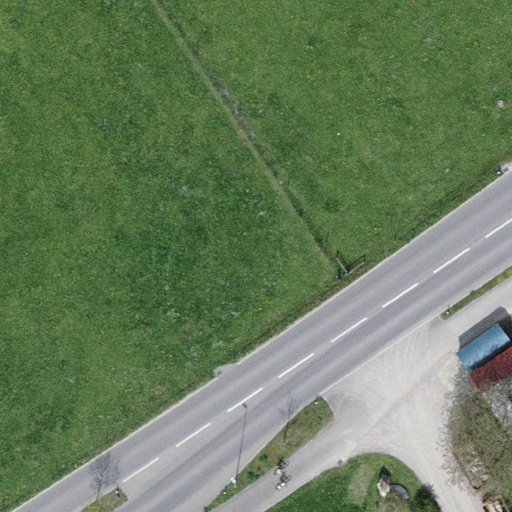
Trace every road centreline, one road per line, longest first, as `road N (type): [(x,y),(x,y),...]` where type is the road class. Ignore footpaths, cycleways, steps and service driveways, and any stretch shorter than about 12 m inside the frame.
road 1 (secondary): [(97,511),(511,216)]
road 2 (track): [(349,325),(461,511)]
road 3 (track): [(398,406),(236,511)]
